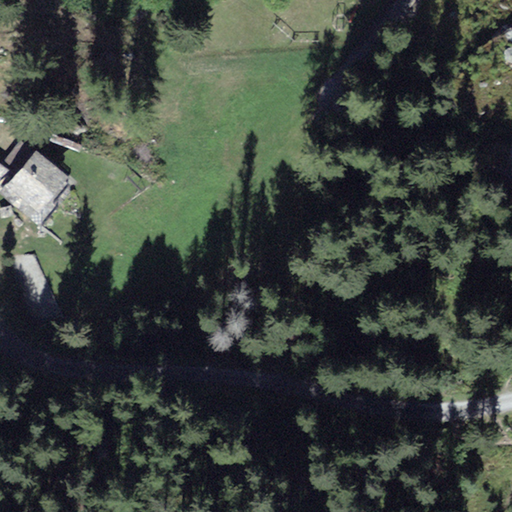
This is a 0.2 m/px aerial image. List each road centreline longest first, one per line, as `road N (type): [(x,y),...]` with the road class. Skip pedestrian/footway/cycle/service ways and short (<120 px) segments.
road 1 (track): [(511,397),(395,409),(227,372),(94,370),(33,355),(0,336)]
road 2 (track): [(326,105),(409,0)]
